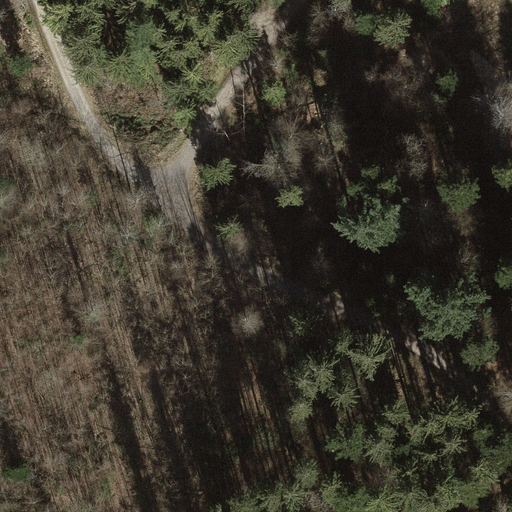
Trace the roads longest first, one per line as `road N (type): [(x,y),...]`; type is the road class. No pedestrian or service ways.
road 1 (track): [(42,0),(66,69),(111,148),(219,257),(404,333),(465,368),(502,423),(511,470)]
road 2 (track): [(300,0),(158,195)]
